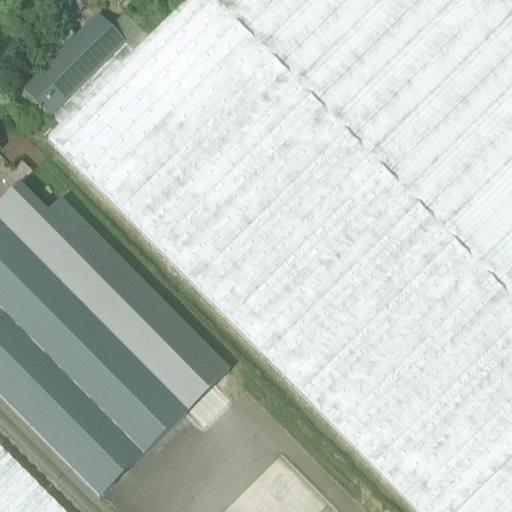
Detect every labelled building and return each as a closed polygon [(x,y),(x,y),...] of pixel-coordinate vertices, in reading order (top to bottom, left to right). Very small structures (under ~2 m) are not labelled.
[(511,511),(511,0),(185,0),(145,40),(121,16),(107,29),(95,17),(21,90),(48,117),(56,125),(60,129),(48,141),(80,175),(226,322),(416,511),(511,511)] [(19,164),(0,183),(11,193),(17,187),(30,175),(19,164)] [(11,193),(0,204),(0,229),(183,415),(226,372),(57,202),(44,215),(17,187),(11,193)] [(0,229),(0,399),(99,499),(183,415),(0,229)] [(0,511),(60,511),(0,451),(0,511)]
